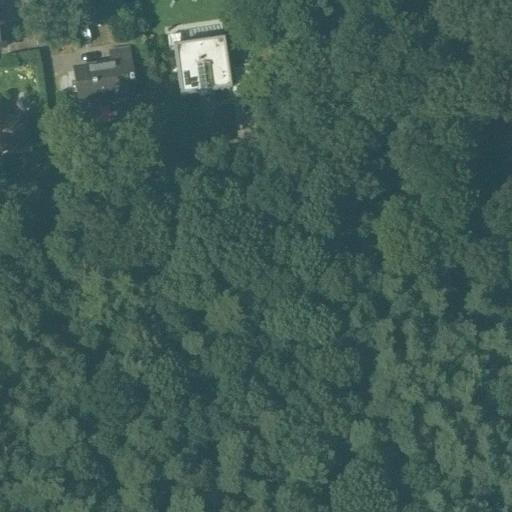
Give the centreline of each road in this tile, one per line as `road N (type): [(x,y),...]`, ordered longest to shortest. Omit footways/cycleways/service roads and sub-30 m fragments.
road 1 (residential): [(63,198),(511,137)]
road 2 (unclassified): [(63,198),(35,0)]
